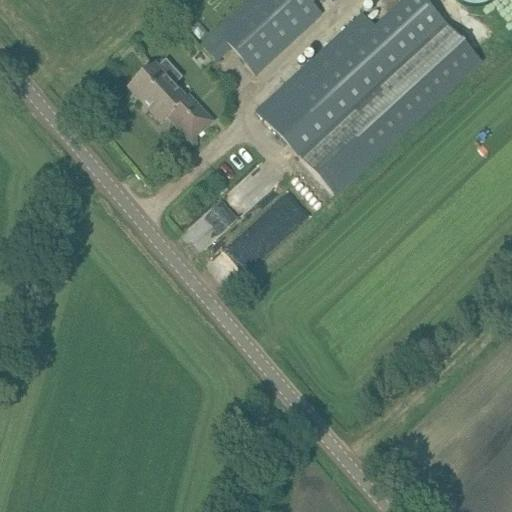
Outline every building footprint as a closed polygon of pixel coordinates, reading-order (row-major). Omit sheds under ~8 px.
[(251,0),(201,47),(216,63),(230,50),(254,77),(320,16),(311,6),(316,0),(251,0)] [(318,56),(255,114),(335,200),(482,65),(419,0),(406,0),(375,30),(362,16),(333,42),(327,37),(313,51),(318,56)] [(153,67),(128,91),(160,125),(168,118),(190,143),(210,124),(187,99),(184,101),(153,67)] [(210,211),(225,227),(275,180),(261,164),(210,211)] [(287,196),(246,234),(266,256),(308,219),(287,196)]
